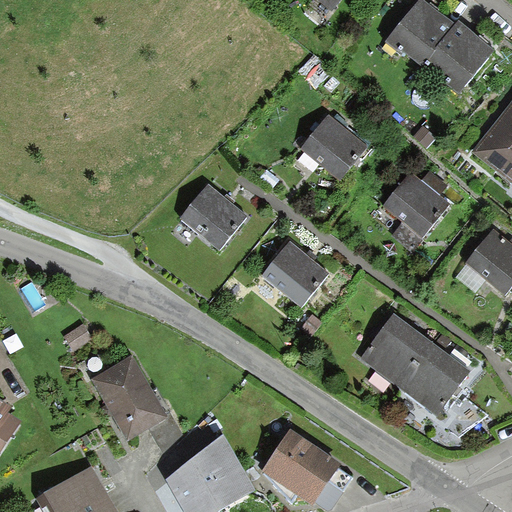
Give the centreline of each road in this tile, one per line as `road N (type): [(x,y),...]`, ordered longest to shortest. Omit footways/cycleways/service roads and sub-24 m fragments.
road 1 (tertiary): [(0,244),(194,319),(443,487)]
road 2 (track): [(119,286),(119,261),(98,246),(0,205)]
